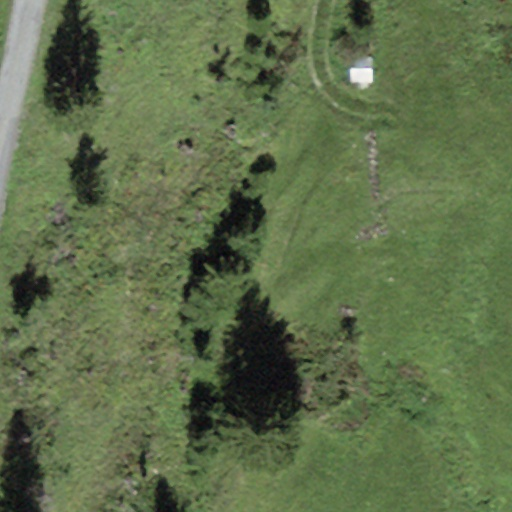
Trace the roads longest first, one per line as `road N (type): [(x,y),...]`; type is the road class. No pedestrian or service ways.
road 1 (unclassified): [(0,181),(36,0)]
road 2 (track): [(337,118),(312,74),(318,0)]
